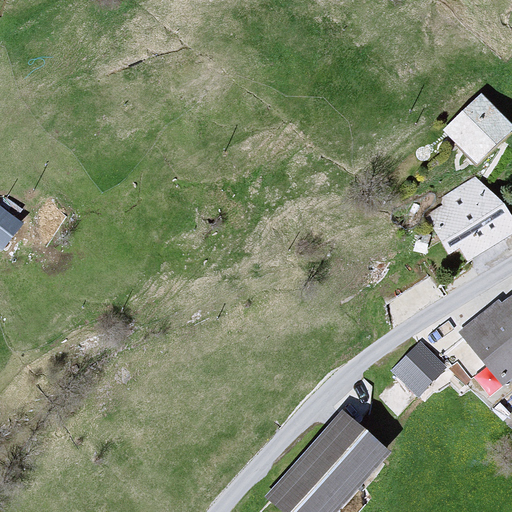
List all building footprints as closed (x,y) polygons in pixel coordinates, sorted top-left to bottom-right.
[(476,101),(439,133),(470,170),(508,137),(476,101)] [(474,183),(420,215),(444,259),(455,254),(464,267),(511,236),(511,229),(498,210),(474,183)] [(0,214),(0,253),(20,233),(0,214)] [(511,294),(457,336),(499,391),(511,381),(511,294)] [(417,349),(388,378),(414,404),(443,374),(417,349)] [(336,511),(382,463),(336,420),(258,504),(266,511),(336,511)]
